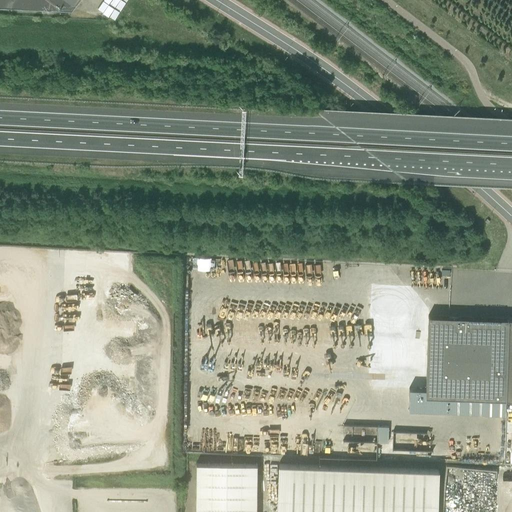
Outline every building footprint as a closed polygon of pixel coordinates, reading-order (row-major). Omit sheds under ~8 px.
[(77,0),(0,0),(0,4),(71,8),(75,4),(77,0)] [(110,0),(123,8),(128,0),(110,0)] [(193,268),(208,269),(209,257),(193,256),(193,268)] [(301,262),(277,264),(277,275),(302,274),(301,262)] [(307,278),(332,273),(330,263),(311,267),(311,264),(304,265),(307,278)] [(335,276),(342,275),(339,263),(333,264),(335,276)] [(414,339),(427,339),(425,397),(506,399),(508,319),(487,318),(487,316),(485,314),(481,314),(480,316),(479,318),(448,316),(436,316),(437,299),(416,299),(414,339)] [(436,511),(437,478),(438,468),(277,462),(276,471),(274,511),(436,511)] [(195,511),(255,511),(256,463),(196,463),(195,511)]
